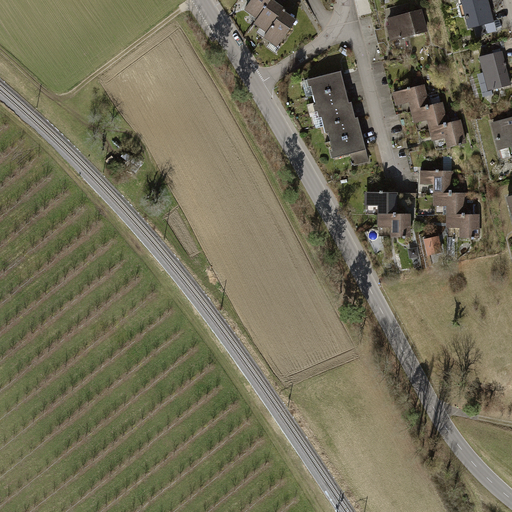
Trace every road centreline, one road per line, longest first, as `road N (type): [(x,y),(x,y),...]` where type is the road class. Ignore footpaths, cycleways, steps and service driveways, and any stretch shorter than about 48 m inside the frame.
road 1 (track): [(0,110),(54,156),(178,299),(320,511)]
road 2 (unclassified): [(256,85),(448,431),(511,498)]
road 3 (track): [(0,50),(62,95),(195,0)]
road 4 (residential): [(340,19),(359,43),(390,173)]
